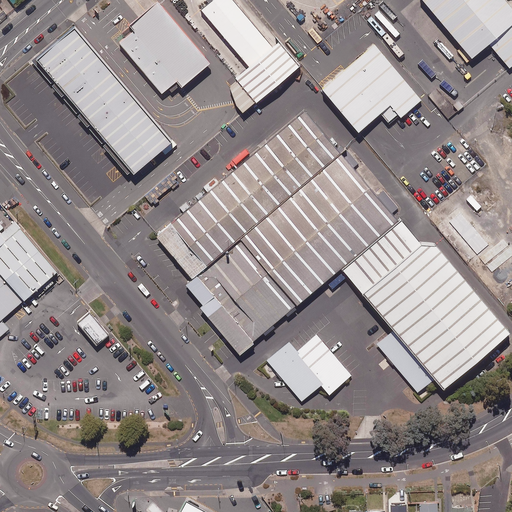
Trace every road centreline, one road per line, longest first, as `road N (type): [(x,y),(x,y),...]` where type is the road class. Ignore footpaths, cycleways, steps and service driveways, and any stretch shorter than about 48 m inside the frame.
road 1 (unclassified): [(0,143),(185,364)]
road 2 (secondary): [(236,451),(417,444),(511,403)]
road 3 (secondary): [(511,421),(429,456),(238,468)]
road 4 (secondary): [(49,458),(212,452)]
